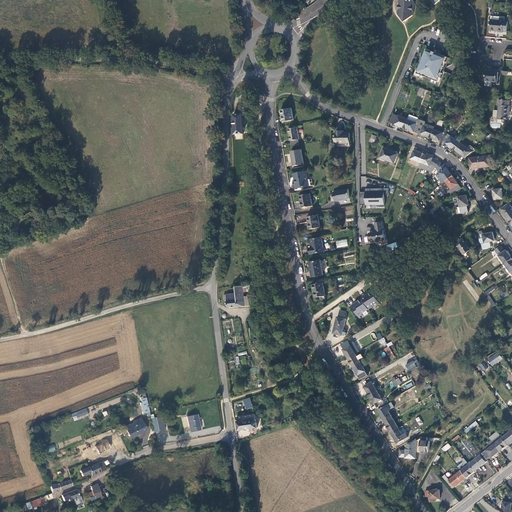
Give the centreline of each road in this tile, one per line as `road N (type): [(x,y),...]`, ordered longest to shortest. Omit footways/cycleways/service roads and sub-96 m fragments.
road 1 (residential): [(273,76),(272,132),(306,312),(424,511)]
road 2 (residential): [(511,241),(447,155),(323,105),(293,64)]
road 3 (unclassified): [(235,72),(125,59),(0,59)]
road 4 (unclassified): [(213,286),(0,340)]
road 5 (tertiary): [(229,88),(213,286)]
road 6 (residential): [(231,437),(151,450),(77,486)]
road 7 (tertiary): [(213,286),(231,437)]
